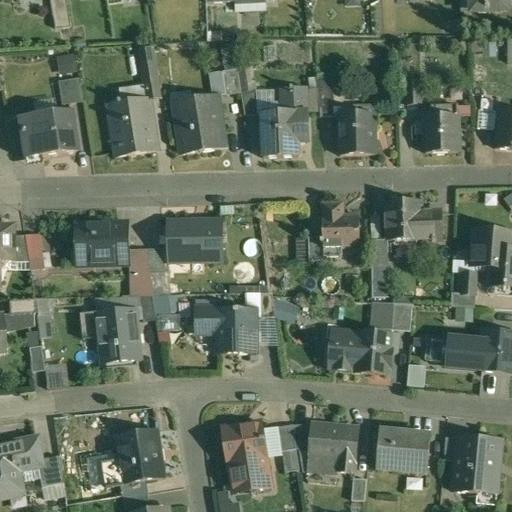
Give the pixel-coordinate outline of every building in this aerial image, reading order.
[(67,0),(50,0),(53,17),(70,15),(67,0)] [(473,0),(474,12),(508,10),(508,9),(502,9),(501,0),(473,0)] [(76,15),(78,41),(91,40),(90,14),(76,15)] [(155,49),(139,52),(147,101),(151,100),(151,101),(163,100),(155,49)] [(65,75),(83,71),(80,55),(61,59),(65,75)] [(80,80),(60,83),(64,106),(83,104),(80,80)] [(292,89),(292,91),(283,91),(284,115),(263,116),(264,159),(299,159),(299,143),(310,143),(309,114),(307,114),(307,91),(294,91),(294,89),(292,89)] [(259,115),(258,93),(247,93),(249,115),(259,115)] [(218,98),(176,104),(184,157),(185,157),(184,152),(200,149),(201,154),(220,151),(216,129),(223,128),(218,98)] [(147,101),(122,104),(122,102),(118,103),(119,105),(113,106),(118,139),(114,140),(117,159),(155,153),(150,124),(154,123),(151,101),(151,100),(147,101)] [(19,121),(18,121),(22,145),(24,160),(79,151),(73,112),(19,121)] [(511,114),(502,114),(500,132),(498,132),(496,150),(511,151),(511,114)] [(18,116),(6,118),(10,147),(22,145),(18,121),(19,121),(18,116)] [(377,156),(376,117),(341,118),(342,157),(377,156)] [(462,154),(461,118),(425,119),(426,155),(462,154)] [(422,214),(422,203),(387,204),(388,243),(431,241),(431,244),(436,244),(436,241),(443,241),(442,213),(422,214)] [(345,218),(344,206),(326,207),(326,218),(325,219),(325,251),(361,249),(360,217),(345,218)] [(223,223),(169,224),(170,263),(171,263),(171,258),(193,257),(193,263),(224,262),(223,223)] [(120,225),(76,226),(77,267),(95,267),(95,263),(129,262),(129,266),(131,266),(130,225),(128,225),(128,226),(120,226),(120,225)] [(11,229),(0,229),(0,254),(9,254),(10,264),(12,264),(11,237),(11,229)] [(511,234),(476,231),(473,268),(490,269),(489,287),(511,289),(511,234)] [(41,236),(25,237),(29,264),(30,271),(46,269),(41,236)] [(25,237),(11,237),(12,264),(29,264),(25,237)] [(383,242),(371,242),(371,266),(384,266),(383,242)] [(154,298),(147,251),(134,251),(136,298),(124,298),(154,298)] [(378,298),(393,299),(394,269),(379,269),(378,298)] [(273,295),(260,295),(261,319),(277,319),(273,295)] [(55,299),(42,300),(43,340),(57,339),(55,299)] [(35,301),(9,303),(10,317),(36,315),(35,301)] [(300,324),(304,308),(282,302),(278,319),(300,324)] [(414,307),(394,306),(392,332),(411,333),(414,307)] [(469,324),(470,309),(453,307),(451,322),(469,324)] [(137,311),(98,315),(98,317),(103,316),(106,338),(100,338),(103,366),(142,362),(137,311)] [(256,325),(256,311),(197,313),(197,334),(218,333),(219,357),(257,356),(257,343),(256,343),(256,325)] [(395,337),(359,334),(333,332),(329,371),(355,373),(356,374),(392,377),(395,337)] [(511,334),(484,333),(482,352),(480,372),(480,373),(511,376),(511,334)] [(42,348),(30,350),(33,374),(34,374),(34,372),(45,370),(45,372),(46,372),(42,348)] [(482,352),(463,350),(461,371),(480,372),(482,352)] [(75,389),(73,366),(52,367),(53,390),(75,389)] [(150,425),(148,412),(134,413),(136,427),(150,425)] [(263,424),(224,430),(229,467),(231,466),(235,494),(258,490),(253,460),(265,458),(266,463),(267,462),(267,461),(268,460),(263,424)] [(312,426),(294,427),(297,451),(310,450),(312,426)] [(346,429),(312,426),(310,450),(308,474),(309,474),(309,472),(334,474),(338,474),(356,475),(359,437),(346,436),(346,429)] [(294,427),(278,429),(281,453),(297,451),(294,427)] [(158,433),(119,439),(126,487),(165,481),(162,462),(159,462),(155,435),(158,434),(158,433)] [(430,437),(381,433),(377,472),(427,476),(430,437)] [(460,441),(447,440),(445,462),(458,463),(460,441)] [(499,443),(460,440),(460,441),(458,463),(456,494),(481,496),(482,492),(495,493),(495,497),(499,497),(501,473),(497,473),(499,443)] [(37,441),(0,447),(0,498),(21,495),(15,466),(37,462),(41,461),(37,441)] [(60,457),(41,461),(37,462),(43,489),(64,485),(60,457)] [(89,461),(95,489),(109,486),(103,458),(89,461)] [(367,481),(354,481),(352,503),(365,503),(367,481)] [(236,511),(262,511),(262,503),(236,504),(236,511)]
